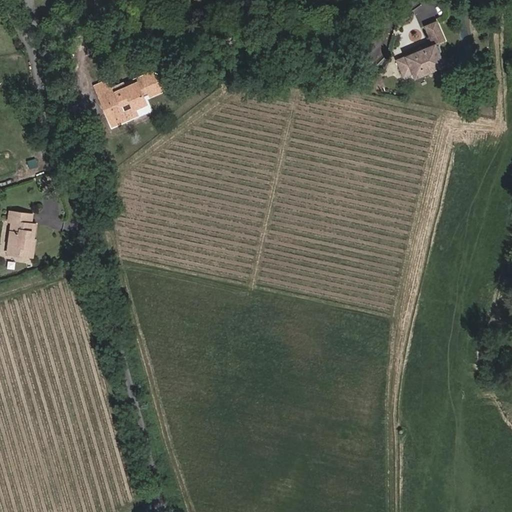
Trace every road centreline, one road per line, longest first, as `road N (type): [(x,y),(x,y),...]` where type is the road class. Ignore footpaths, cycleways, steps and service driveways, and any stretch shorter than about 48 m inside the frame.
road 1 (residential): [(32,48),(162,511)]
road 2 (residential): [(32,48),(163,41),(373,59),(392,0)]
